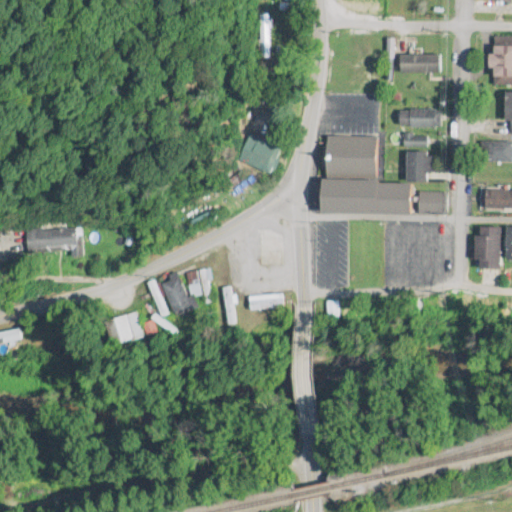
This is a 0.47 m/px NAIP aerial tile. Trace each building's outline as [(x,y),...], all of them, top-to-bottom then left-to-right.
[(511,38),(496,39),(495,85),(511,85),(511,38)] [(402,111),(402,130),(439,130),(439,111),(402,111)] [(285,147),(251,137),(242,165),(276,176),(285,147)] [(381,179),(382,138),(327,138),(327,178),(381,179)] [(405,149),(429,149),(429,138),(405,138),(405,149)] [(487,164),(511,163),(511,144),(487,144),(487,164)] [(410,184),(434,184),(434,154),(410,154),(410,184)] [(418,184),(327,183),(326,215),(417,217),(418,184)] [(511,192),(486,192),(486,212),(511,212),(511,192)] [(450,217),(450,194),(424,194),(424,217),(450,217)] [(200,232),(192,212),(173,219),(181,239),(200,232)] [(504,271),(504,229),(480,229),(480,271),(504,271)] [(75,255),(75,260),(85,259),(84,230),(28,232),(29,256),(75,255)] [(208,272),(188,275),(192,300),(211,297),(208,272)] [(164,286),(177,317),(193,310),(181,279),(164,286)] [(236,326),(235,290),(226,290),(227,326),(236,326)] [(285,311),(285,297),(251,299),(252,313),(285,311)] [(115,350),(146,340),(138,315),(107,325),(115,350)]
